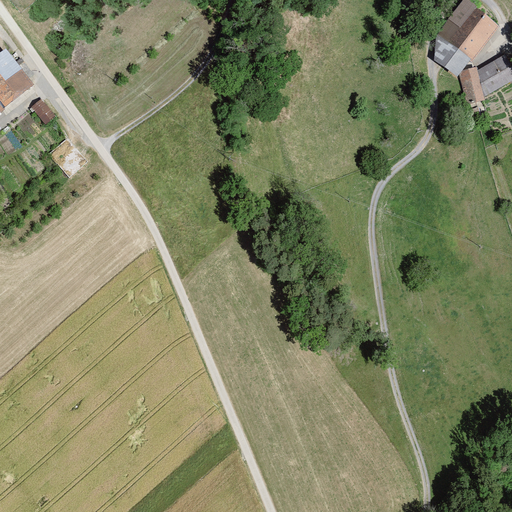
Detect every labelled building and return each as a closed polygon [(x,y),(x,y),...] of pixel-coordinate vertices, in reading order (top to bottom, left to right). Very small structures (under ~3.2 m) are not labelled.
[(433,60),(457,78),(500,26),(476,8),(481,3),(477,0),(462,0),(437,33),(433,60)] [(0,118),(35,92),(7,55),(0,60),(0,118)] [(511,79),(511,69),(505,57),(478,73),(484,97),(511,79)] [(478,73),(477,68),(464,71),(461,75),(468,103),(485,99),(484,97),(478,73)] [(55,118),(42,102),(34,109),(47,125),(55,118)]
